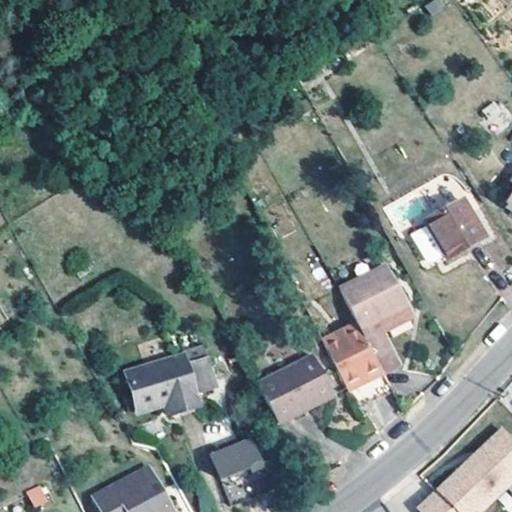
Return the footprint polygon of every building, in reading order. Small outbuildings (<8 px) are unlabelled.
[(511,120),(496,99),(479,111),(496,133),(511,121),(511,120)] [(466,200),(442,214),(429,222),(432,226),(415,237),(431,263),(436,264),(450,256),(452,260),(466,251),(488,237),(466,200)] [(362,413),(397,393),(415,383),(392,339),(404,332),(422,321),(401,283),(384,292),(353,309),(378,358),(344,377),(362,413)] [(197,398),(210,396),(219,394),(212,365),(196,369),(190,370),(188,362),(131,377),(140,413),(168,406),(173,420),(201,413),(197,398)] [(303,427),(320,418),(332,411),(342,406),(321,365),(311,370),(298,377),(281,386),(264,395),(285,437),(303,427)] [(457,478),(422,511),(486,511),(511,487),(511,439),(504,432),(483,453),(486,457),(461,482),(457,478)] [(240,458),(240,460),(215,476),(230,502),(253,487),(269,476),(252,450),(240,458)] [(172,511),(152,474),(137,483),(99,503),(103,511),(172,511)] [(48,499),(44,502),(35,506),(38,511),(52,511),(54,511),(48,499)]
